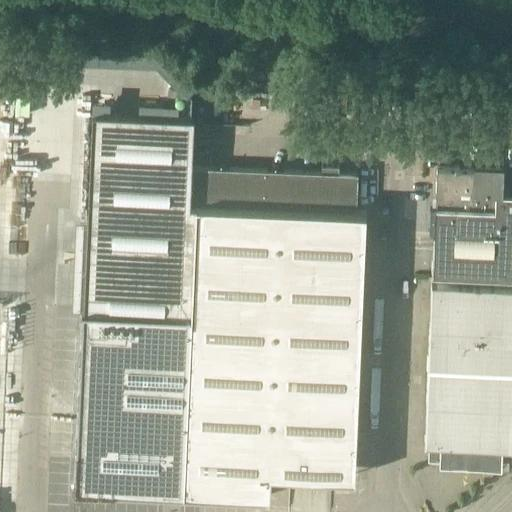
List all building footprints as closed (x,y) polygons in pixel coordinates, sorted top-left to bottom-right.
[(91,110),(83,308),(191,313),(195,204),(191,203),(195,115),(91,110)] [(320,169),(194,164),(192,198),(355,204),(357,170),(337,169),(337,163),(320,163),(320,169)] [(437,165),(436,191),(502,194),(503,166),(474,165),(474,167),(459,166),(459,164),(455,164),(455,166),(437,165)] [(511,194),(502,194),(436,191),(435,207),(430,207),(429,229),(434,229),(432,275),(511,278),(511,194)] [(83,308),(75,487),(270,495),(273,429),(356,432),(366,211),(195,204),(191,313),(83,308)] [(425,440),(429,441),(428,461),(501,465),(502,444),(511,444),(511,283),(431,281),(425,440)]
